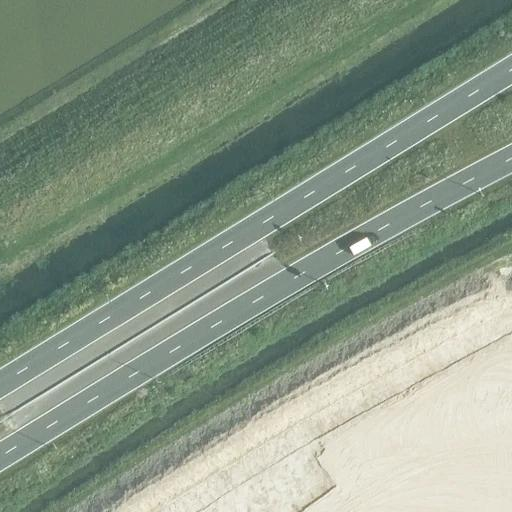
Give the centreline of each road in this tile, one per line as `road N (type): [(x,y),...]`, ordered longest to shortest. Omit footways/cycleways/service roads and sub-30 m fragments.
road 1 (trunk): [(511,69),(0,384)]
road 2 (trunk): [(0,453),(511,157)]
